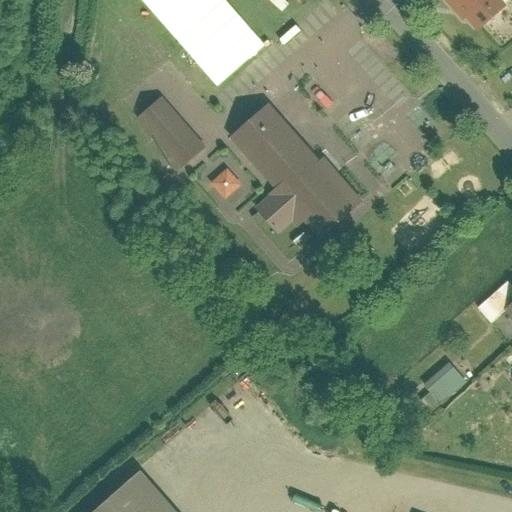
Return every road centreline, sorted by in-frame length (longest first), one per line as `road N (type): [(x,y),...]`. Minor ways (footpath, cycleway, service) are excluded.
road 1 (residential): [(381,0),(511,148)]
road 2 (track): [(60,138),(73,0)]
